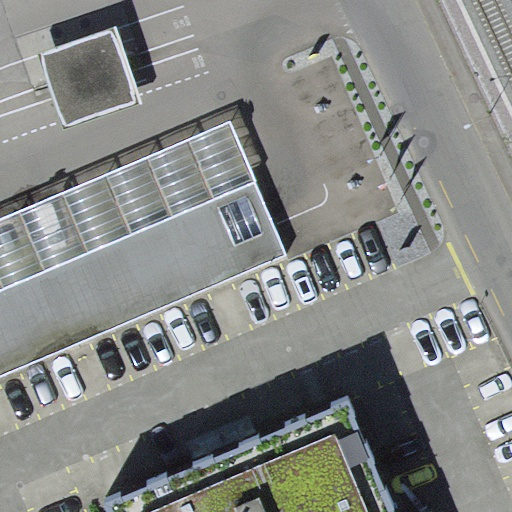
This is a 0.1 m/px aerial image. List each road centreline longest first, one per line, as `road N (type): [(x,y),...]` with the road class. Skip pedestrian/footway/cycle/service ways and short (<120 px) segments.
road 1 (unknown): [(511,280),(38,479),(28,495),(33,511)]
road 2 (tertiary): [(511,259),(387,0)]
